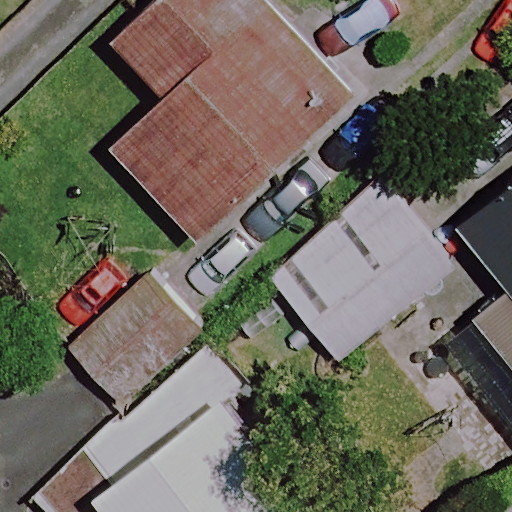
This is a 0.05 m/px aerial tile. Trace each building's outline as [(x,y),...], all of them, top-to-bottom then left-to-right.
[(362,108),(275,0),(165,0),(123,34),(174,98),(121,140),(199,237),(362,108)] [(458,259),(385,179),(275,279),(348,359),(458,259)] [(511,190),(468,223),(511,281),(511,290),(450,338),(511,421),(511,190)] [(210,332),(162,273),(76,344),(125,402),(210,332)] [(213,349),(70,468),(107,511),(320,511),(338,498),(213,349)] [(453,426),(369,494),(383,511),(469,511),(501,486),(453,426)]
